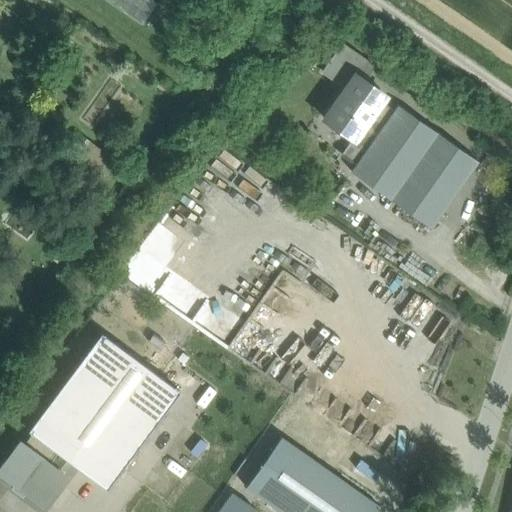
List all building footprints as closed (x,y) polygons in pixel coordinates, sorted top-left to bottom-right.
[(157,4),(151,0),(106,0),(142,25),(157,4)] [(372,68),(342,47),(327,69),(348,85),(356,74),(364,80),(372,68)] [(348,85),(324,119),(352,138),(342,153),(356,163),(394,110),(381,101),(385,95),(364,80),(356,74),(348,85)] [(478,161),(398,105),(394,110),(356,163),(351,171),(431,227),(478,161)] [(109,338),(101,333),(28,430),(32,433),(68,460),(107,489),(160,418),(180,391),(109,338)] [(68,460),(32,433),(24,444),(59,471),(68,460)] [(374,511),(379,506),(281,437),(245,486),(283,511),(374,511)] [(24,444),(20,441),(0,467),(0,472),(14,482),(11,487),(22,495),(25,491),(41,503),(63,474),(59,471),(24,444)]
